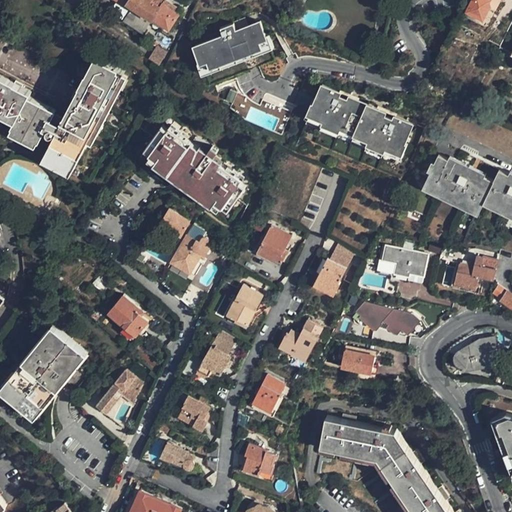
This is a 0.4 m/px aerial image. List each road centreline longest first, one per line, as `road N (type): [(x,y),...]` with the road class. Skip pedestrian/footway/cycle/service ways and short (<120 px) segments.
road 1 (residential): [(128,462),(222,504),(233,397),(342,177)]
road 2 (residential): [(336,511),(315,493),(310,471),(320,411),(330,405),(403,418),(467,511)]
road 3 (unclassified): [(511,324),(463,322),(430,359),(468,422),(500,511)]
road 4 (residential): [(124,265),(189,317),(185,342),(128,462)]
road 5 (residential): [(4,225),(84,239),(124,265)]
